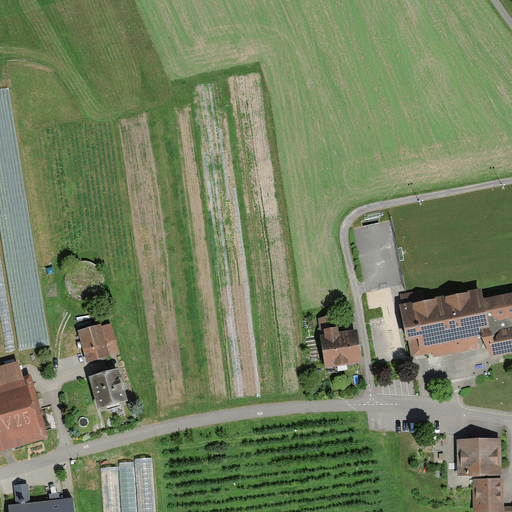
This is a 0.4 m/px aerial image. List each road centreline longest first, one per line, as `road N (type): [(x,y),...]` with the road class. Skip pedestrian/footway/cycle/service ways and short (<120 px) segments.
road 1 (residential): [(0,475),(164,428),(306,406),(406,405),(511,419)]
road 2 (track): [(511,180),(362,210),(348,220),(343,243),(372,404)]
